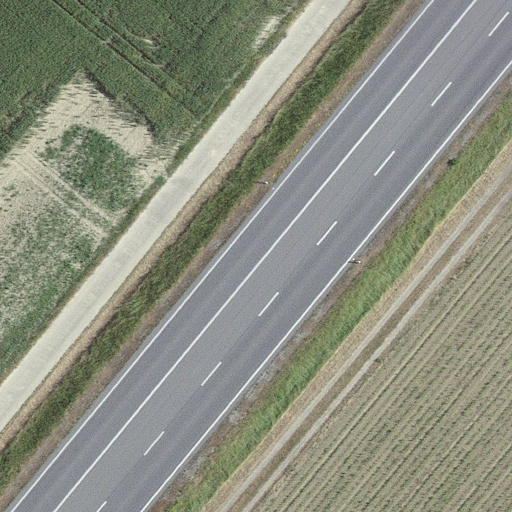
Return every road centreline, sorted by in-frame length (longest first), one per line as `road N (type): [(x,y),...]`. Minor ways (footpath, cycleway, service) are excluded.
road 1 (primary): [(498,0),(76,511)]
road 2 (track): [(0,407),(330,0)]
road 3 (track): [(234,511),(511,176)]
